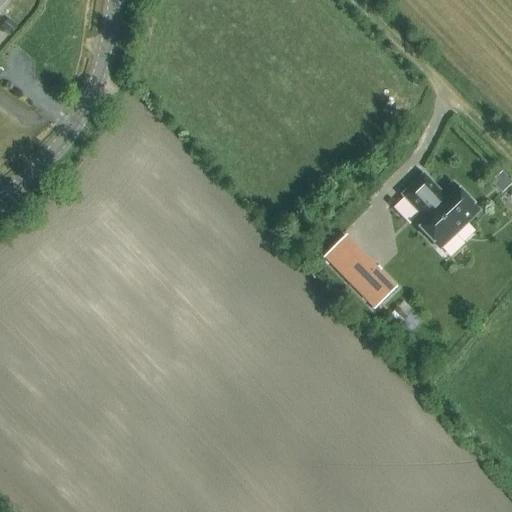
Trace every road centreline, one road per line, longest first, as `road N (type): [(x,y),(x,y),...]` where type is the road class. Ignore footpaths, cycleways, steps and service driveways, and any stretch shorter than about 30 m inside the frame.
road 1 (tertiary): [(0,201),(47,158),(82,110),(105,51),(112,0)]
road 2 (track): [(357,0),(511,160)]
